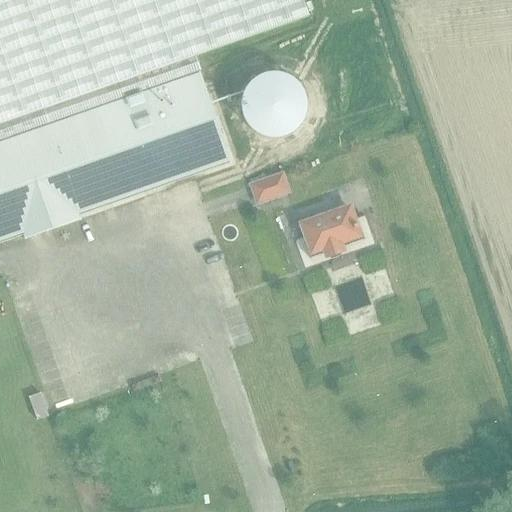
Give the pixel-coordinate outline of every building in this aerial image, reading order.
[(81,219),(80,215),(231,163),(194,56),(308,17),(302,0),(0,0),(0,243),(23,236),(24,239),(81,219)] [(251,186),(257,203),(287,192),(282,175),(251,186)] [(358,223),(355,224),(349,208),(302,225),(308,242),(304,243),(309,258),(325,253),(327,257),(342,251),(340,248),(364,239),(358,223)] [(348,301),(354,322),(387,313),(380,291),(348,301)] [(78,347),(45,358),(55,390),(64,388),(61,378),(77,372),(79,380),(83,379),(78,363),(83,361),(78,347)] [(40,395),(30,399),(37,421),(48,417),(40,395)]
